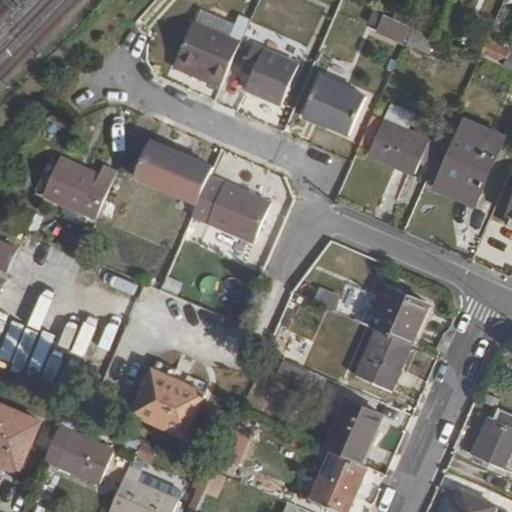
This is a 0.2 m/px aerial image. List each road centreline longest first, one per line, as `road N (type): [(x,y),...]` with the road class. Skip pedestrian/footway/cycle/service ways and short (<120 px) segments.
road 1 (residential): [(310,213),(322,171),(118,78)]
road 2 (residential): [(392,511),(486,289)]
road 3 (residential): [(310,213),(486,289)]
road 4 (unknown): [(292,260),(258,290),(182,261)]
